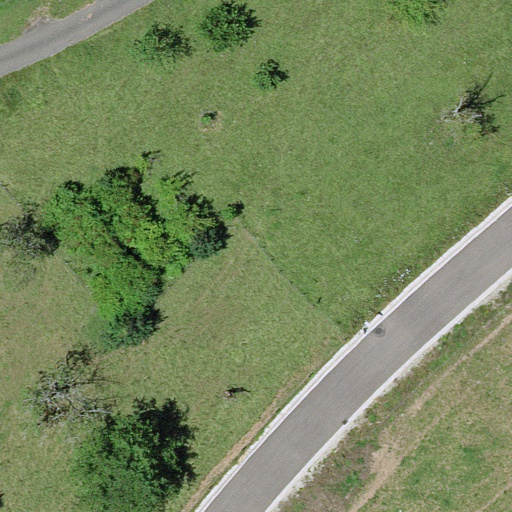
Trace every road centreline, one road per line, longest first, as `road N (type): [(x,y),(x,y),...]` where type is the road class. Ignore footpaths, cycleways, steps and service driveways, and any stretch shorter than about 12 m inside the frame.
road 1 (track): [(232,511),(302,428),(511,237)]
road 2 (unclassified): [(0,66),(141,0)]
